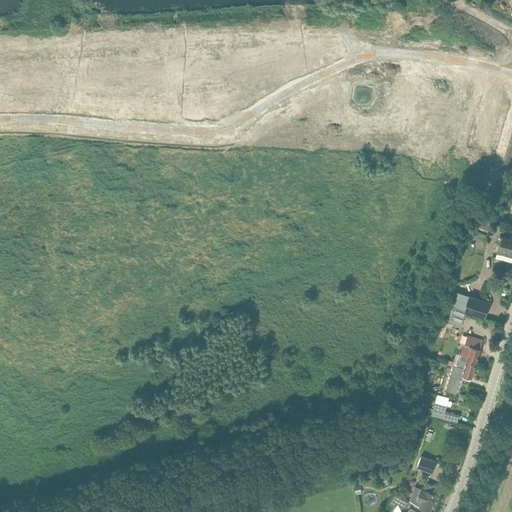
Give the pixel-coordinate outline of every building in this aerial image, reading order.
[(499,248),(498,252),(510,255),(510,254),(511,254),(511,239),(503,237),(501,241),(499,248)] [(507,303),(511,292),(505,291),(502,301),(507,303)] [(485,316),(489,303),(470,296),(465,309),(485,316)] [(462,323),(466,311),(453,307),(450,319),(462,323)] [(467,335),(461,354),(458,365),(464,367),(467,360),(476,363),(483,340),(467,335)] [(472,378),(476,363),(467,360),(464,367),(464,368),(453,365),(450,375),(445,390),(456,394),(462,375),(472,378)] [(443,418),(447,406),(435,402),(431,414),(443,418)] [(431,472),(434,462),(420,457),(417,468),(431,472)] [(434,492),(437,486),(427,483),(425,482),(422,488),(421,488),(417,499),(422,501),(420,507),(430,510),(436,493),(434,492)] [(406,507),(410,502),(395,494),(389,502),(395,507),(398,503),(403,508),(406,507)]
